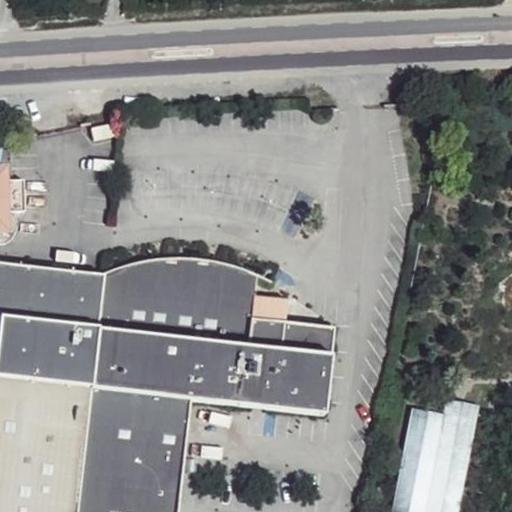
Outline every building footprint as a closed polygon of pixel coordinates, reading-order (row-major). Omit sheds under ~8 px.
[(5,170),(0,170),(0,235),(10,235),(5,170)] [(427,188),(398,374),(449,382),(474,225),(478,196),(427,188)] [(511,196),(478,196),(474,225),(511,225),(511,196)] [(99,275),(0,263),(0,511),(172,511),(186,403),(319,419),(330,330),(248,322),(252,279),(239,272),(224,266),(202,262),(183,260),(167,260),(149,261),(128,265),(99,275)] [(455,511),(471,410),(438,405),(436,416),(405,411),(388,511),(455,511)]
